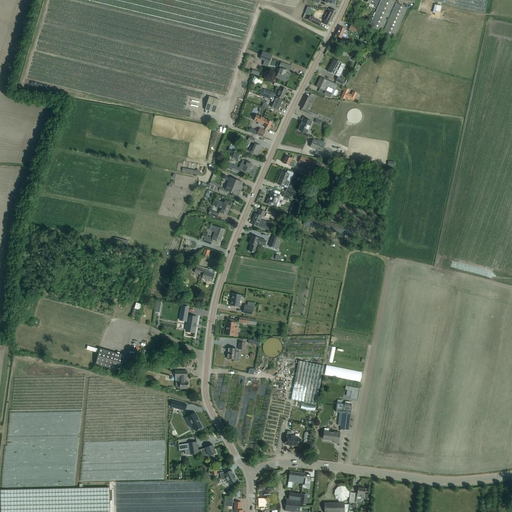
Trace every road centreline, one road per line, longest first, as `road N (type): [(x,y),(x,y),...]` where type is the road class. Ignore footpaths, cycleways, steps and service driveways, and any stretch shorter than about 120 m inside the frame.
road 1 (tertiary): [(250,473),(207,403),(212,315),(256,189),(346,0)]
road 2 (unclassified): [(511,475),(425,480),(287,463),(250,473)]
road 3 (track): [(328,37),(258,8),(222,120)]
road 4 (track): [(207,403),(65,368)]
